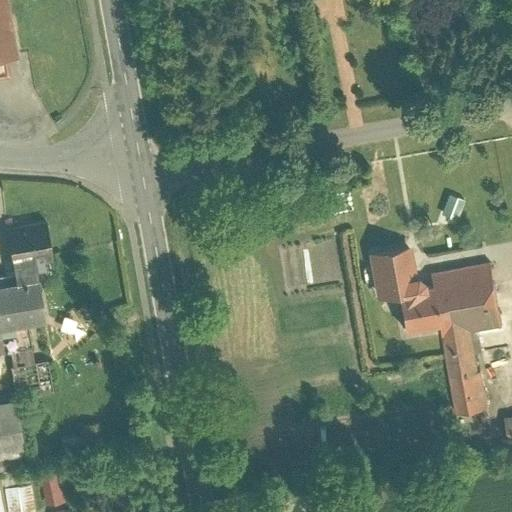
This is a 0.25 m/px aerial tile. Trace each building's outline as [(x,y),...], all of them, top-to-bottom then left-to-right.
[(0,0),(0,73),(12,71),(9,55),(18,54),(9,0),(0,0)] [(0,338),(39,331),(27,267),(44,264),(36,217),(0,223),(0,253),(2,263),(0,263),(0,338)] [(438,319),(453,414),(484,409),(472,328),(498,324),(487,256),(426,266),(429,287),(411,290),(403,239),(356,247),(364,300),(391,295),(395,325),(438,319)] [(43,346),(1,352),(7,391),(49,384),(43,346)] [(6,399),(0,400),(0,454),(15,452),(6,399)] [(41,473),(48,502),(69,498),(63,468),(41,473)] [(0,510),(24,507),(19,472),(0,475),(0,510)]
